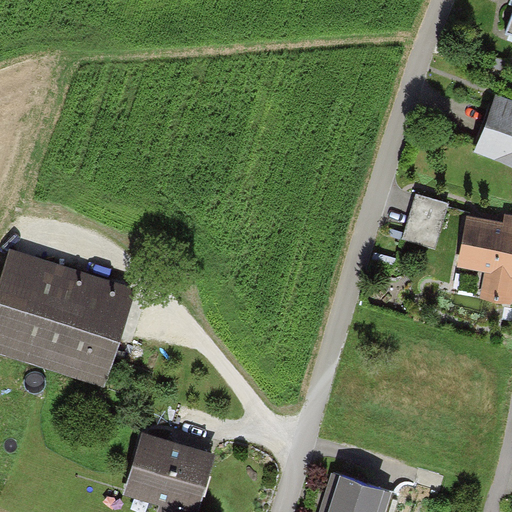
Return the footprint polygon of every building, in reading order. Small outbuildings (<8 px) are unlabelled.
[(511,98),(497,92),(475,151),(511,164),(511,98)] [(449,203),(416,193),(402,239),(435,249),(449,203)] [(503,222),(466,215),(456,267),(485,273),(480,300),(511,305),(511,215),(504,214),(503,222)] [(128,281),(14,240),(0,279),(0,338),(95,373),(128,281)] [(220,443),(147,419),(126,486),(199,510),(220,443)] [(373,511),(381,482),(336,470),(325,511),(373,511)]
